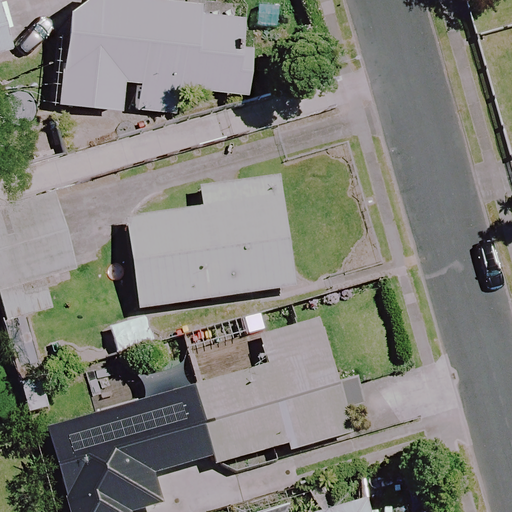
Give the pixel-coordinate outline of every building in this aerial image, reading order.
[(242,12),(113,0),(60,0),(51,100),(196,113),(232,116),(242,12)] [(287,293),(271,182),(196,193),(199,214),(118,226),(131,316),(287,293)] [(66,270),(41,191),(0,203),(0,220),(5,237),(0,238),(0,322),(43,309),(34,280),(66,270)] [(142,352),(141,324),(97,326),(98,354),(142,352)] [(355,474),(313,326),(254,343),(262,371),(185,393),(207,471),(282,449),(294,491),(355,474)] [(121,511),(105,455),(48,472),(59,511),(121,511)]
